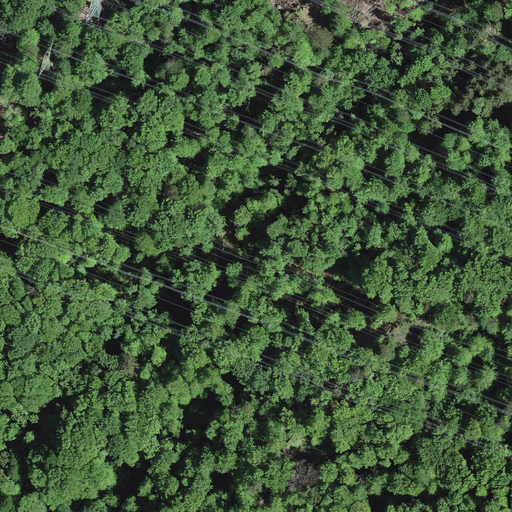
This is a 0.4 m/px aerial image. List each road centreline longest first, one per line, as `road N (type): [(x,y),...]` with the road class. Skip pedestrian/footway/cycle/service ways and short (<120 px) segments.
road 1 (track): [(229,378),(137,476),(120,511)]
road 2 (track): [(229,378),(229,239)]
